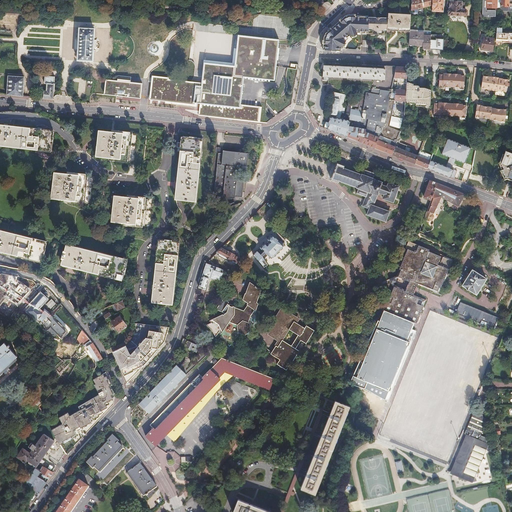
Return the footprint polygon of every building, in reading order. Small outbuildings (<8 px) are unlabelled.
[(432,0),(411,0),(411,11),(432,6),(432,0)] [(443,0),(432,0),(432,6),(432,11),(443,12),(443,0)] [(495,0),(485,0),(486,0),(485,8),(495,8),(495,0)] [(499,8),(498,10),(511,11),(511,0),(500,0),(500,5),(499,5),(499,8)] [(447,2),(447,6),(450,6),(450,9),(449,9),(448,14),(464,16),(466,14),(466,11),(465,10),(461,9),(461,7),(464,7),(464,3),(461,3),(461,2),(450,1),(450,2),(447,2)] [(8,5),(7,13),(26,14),(26,6),(8,5)] [(386,44),(386,45),(399,46),(399,43),(402,43),(402,47),(409,47),(409,31),(410,14),(388,13),(387,17),(386,44)] [(0,26),(15,27),(16,27),(17,17),(0,15),(0,26)] [(351,36),(352,15),(348,15),(348,16),(349,17),(338,27),(325,37),(324,48),(339,49),(340,47),(343,40),(350,34),(351,36)] [(352,15),(351,36),(358,33),(357,31),(359,30),(368,30),(368,16),(361,16),(352,15)] [(323,37),(322,50),(339,51),(339,49),(324,48),(325,37),(338,27),(349,17),(348,16),(337,26),(323,37)] [(368,43),(369,43),(373,47),(381,47),(384,44),(386,44),(387,17),(368,16),(368,30),(368,33),(368,36),(368,43)] [(138,23),(133,71),(150,73),(152,55),(160,56),(160,62),(171,63),(174,31),(156,29),(157,25),(138,23)] [(265,23),(264,35),(283,36),(284,24),(265,23)] [(495,28),(494,46),(500,47),(500,43),(511,44),(511,45),(511,44),(511,32),(501,31),(502,28),(495,28)] [(79,30),(77,61),(92,62),(94,31),(79,30)] [(409,31),(409,47),(419,47),(419,49),(429,49),(430,34),(419,33),(420,31),(409,31)] [(346,40),(351,36),(350,34),(343,40),(340,47),(339,49),(342,49),(342,47),(346,40)] [(203,62),(197,101),(257,109),(261,79),(272,81),(276,52),(285,53),(285,49),(277,47),(278,40),(237,35),(233,66),(203,62)] [(451,41),(443,40),(443,48),(450,49),(451,41)] [(481,43),(480,50),(491,51),(492,41),(488,41),(488,43),(481,43)] [(393,84),(395,72),(396,66),(379,65),(379,69),(368,68),(368,69),(360,69),(360,68),(348,67),(348,68),(340,68),(340,67),(327,66),(327,67),(324,67),(324,66),(323,66),(323,77),(378,80),(378,89),(392,90),(392,89),(393,84)] [(154,74),(163,75),(164,66),(155,66),(154,74)] [(380,135),(378,140),(383,142),(391,145),(395,146),(400,134),(401,131),(389,127),(389,126),(389,125),(390,125),(390,124),(390,123),(391,122),(391,121),(391,120),(392,119),(392,118),(392,117),(392,116),(393,115),(393,114),(393,113),(393,112),(393,111),(394,111),(394,110),(394,109),(394,108),(394,107),(394,106),(394,105),(394,104),(395,103),(395,102),(395,101),(405,101),(406,97),(406,90),(406,84),(406,82),(406,79),(407,67),(396,66),(395,72),(394,78),(393,84),(392,89),(392,90),(391,101),(389,115),(388,118),(387,121),(380,135)] [(452,87),(452,75),(451,75),(451,74),(447,74),(443,74),(443,75),(440,75),(439,87),(439,89),(443,89),(443,87),(452,87)] [(464,90),(465,76),(461,76),(461,75),(458,75),(458,74),(454,74),(454,75),(452,75),(452,87),(460,88),(460,90),(464,90)] [(38,98),(53,100),(55,77),(44,76),(43,84),(46,84),(45,93),(38,92),(38,98)] [(8,77),(6,94),(23,96),(25,79),(8,77)] [(508,80),(502,80),(500,79),(492,78),(490,78),(483,77),(482,89),(490,90),(490,91),(498,92),(498,91),(507,92),(508,80)] [(100,80),(98,94),(125,97),(126,83),(100,80)] [(430,101),(431,91),(431,89),(425,87),(419,87),(417,85),(413,85),(413,84),(408,82),(406,82),(406,84),(406,90),(406,97),(405,101),(416,101),(416,103),(426,104),(426,105),(430,105),(430,101)] [(361,122),(368,88),(355,87),(355,90),(364,91),(360,108),(360,109),(356,109),(356,110),(352,109),(350,119),(354,120),(353,127),(349,126),(347,136),(357,140),(359,128),(361,122)] [(367,123),(375,89),(368,88),(361,122),(367,123)] [(375,147),(378,140),(380,135),(387,121),(388,118),(389,115),(391,101),(392,90),(378,89),(375,89),(367,123),(366,127),(366,129),(363,143),(375,147)] [(343,94),(334,93),(327,129),(347,136),(349,126),(350,119),(352,109),(352,106),(353,101),(349,101),(348,106),(346,120),(341,118),(338,117),(340,107),(343,108),(342,112),(345,113),(347,104),(344,103),(345,95),(343,94)] [(450,116),(451,104),(447,104),(447,103),(442,103),(442,104),(439,104),(434,104),(434,117),(438,117),(438,115),(450,116)] [(466,119),(467,106),(463,106),(463,105),(459,105),(459,104),(455,104),(455,105),(451,104),(450,116),(462,117),(462,118),(466,119)] [(482,106),(478,106),(477,119),(480,120),(480,118),(492,120),(503,122),(503,123),(506,124),(507,122),(508,110),(504,110),(493,109),(493,108),(482,107),(482,106)] [(0,126),(0,145),(52,151),(54,132),(0,126)] [(366,129),(359,128),(357,140),(363,143),(366,129)] [(98,130),(96,157),(108,158),(108,160),(129,162),(132,132),(111,130),(111,131),(98,130)] [(400,134),(395,146),(392,154),(415,163),(417,158),(418,155),(413,153),(409,152),(410,148),(406,146),(407,145),(402,143),(401,143),(399,142),(401,138),(402,139),(404,135),(400,134)] [(183,137),(176,199),(204,202),(206,180),(197,179),(201,139),(183,137)] [(383,142),(378,140),(375,147),(384,151),(392,154),(395,146),(391,145),(383,142)] [(497,146),(474,142),(474,143),(482,144),(481,152),(478,152),(478,157),(473,157),(473,163),(473,168),(471,173),(489,177),(492,177),(497,146)] [(507,176),(508,177),(510,175),(511,175),(511,151),(505,149),(504,153),(502,153),(499,162),(501,163),(503,168),(502,169),(505,178),(507,176)] [(218,154),(214,195),(241,198),(243,187),(243,184),(243,182),(236,181),(238,167),(246,168),(248,154),(223,151),(222,154),(218,154)] [(419,152),(418,155),(417,158),(415,163),(427,168),(430,159),(431,156),(419,152)] [(434,161),(430,159),(427,168),(451,177),(454,168),(449,167),(434,161)] [(473,168),(473,163),(468,161),(468,165),(464,182),(467,184),(471,173),(473,168)] [(367,192),(378,195),(379,192),(384,194),(383,198),(393,202),(399,187),(389,183),(387,187),(382,185),(382,182),(375,179),(375,178),(373,177),(374,174),(365,170),(363,175),(361,174),(361,175),(343,168),(344,166),(337,164),(336,166),(335,165),(334,170),(335,170),(333,175),(332,175),(331,178),(332,179),(331,181),(337,183),(338,181),(358,188),(357,194),(365,197),(367,192)] [(59,174),(56,200),(69,202),(68,204),(90,206),(93,175),(72,173),(71,175),(59,174)] [(437,183),(430,181),(424,197),(431,199),(437,183)] [(437,183),(431,199),(432,200),(428,210),(433,212),(441,196),(458,205),(459,205),(464,194),(437,183)] [(367,192),(365,197),(362,207),(368,209),(366,215),(386,222),(390,212),(374,206),(378,195),(367,192)] [(123,197),(120,223),(132,224),(132,226),(153,229),(156,198),(135,196),(134,198),(123,197)] [(425,214),(424,217),(429,220),(432,219),(433,216),(432,213),(433,212),(428,210),(432,200),(431,199),(426,211),(429,212),(428,216),(425,214)] [(0,222),(0,250),(42,261),(47,243),(8,233),(9,225),(0,222)] [(265,242),(260,247),(261,248),(268,254),(271,258),(284,245),(282,243),(283,243),(283,241),(281,240),(280,240),(279,241),(273,234),(272,235),(270,235),(268,237),(268,238),(269,238),(268,239),(270,241),(267,244),(265,242)] [(391,278),(389,279),(392,287),(375,332),(357,378),(391,391),(410,342),(407,341),(411,330),(415,322),(417,323),(427,299),(414,294),(416,289),(418,284),(439,293),(444,281),(445,282),(454,259),(441,254),(441,255),(429,251),(429,249),(422,246),(424,241),(415,237),(412,243),(411,242),(408,248),(407,253),(398,276),(393,277),(391,278)] [(159,239),(152,301),(171,303),(178,241),(159,239)] [(67,246),(62,264),(122,279),(127,261),(67,246)] [(221,248),(217,252),(238,264),(239,263),(240,262),(239,260),(238,261),(236,259),(237,257),(226,251),(226,250),(224,249),(223,249),(221,248)] [(268,254),(261,248),(258,251),(257,250),(253,254),(258,259),(263,267),(267,264),(264,258),(268,254)] [(206,263),(199,287),(206,290),(208,289),(210,282),(209,282),(208,281),(209,278),(211,279),(211,278),(221,280),(223,273),(224,270),(221,268),(218,267),(219,265),(213,263),(212,265),(206,263)] [(463,290),(478,299),(488,283),(473,274),(463,290)] [(40,284),(35,281),(28,294),(33,297),(40,284)] [(216,313),(204,318),(211,323),(214,331),(222,322),(229,325),(230,332),(236,335),(242,331),(241,324),(244,317),(248,311),(250,312),(253,305),(252,304),(259,289),(255,287),(255,285),(253,285),(248,282),(243,292),(242,292),(239,298),(244,303),(243,304),(244,305),(240,311),(230,307),(230,306),(222,303),(224,301),(220,296),(209,308),(216,311),(218,313),(216,314),(216,313)] [(511,284),(501,309),(509,313),(511,304),(511,284)] [(342,287),(335,294),(342,300),(349,292),(342,287)] [(48,300),(42,294),(34,306),(33,306),(29,312),(42,323),(44,322),(46,324),(51,317),(47,313),(45,315),(40,311),(48,300)] [(454,297),(447,311),(500,333),(506,321),(454,297)] [(122,301),(114,305),(118,310),(125,305),(122,301)] [(296,321),(298,317),(288,311),(282,320),(279,319),(271,333),(284,341),(280,347),(278,346),(272,354),(282,359),(279,364),(289,370),(294,362),(296,363),(299,358),(300,358),(302,354),(298,352),(304,342),(309,345),(318,331),(307,325),(305,327),(296,321)] [(119,315),(112,321),(118,330),(126,325),(119,315)] [(51,317),(46,324),(44,325),(45,326),(50,331),(53,328),(64,337),(69,331),(52,316),(51,317)] [(93,332),(99,323),(97,321),(90,327),(93,332)] [(164,339),(169,326),(168,326),(154,324),(149,324),(132,322),(133,326),(135,327),(132,339),(130,343),(116,350),(113,352),(116,359),(127,383),(150,358),(164,339)] [(88,337),(82,330),(77,342),(81,346),(83,343),(85,346),(91,342),(88,337)] [(357,378),(375,332),(374,332),(351,384),(366,388),(390,401),(417,332),(411,330),(407,341),(410,342),(391,391),(357,378)] [(197,351),(200,345),(183,339),(181,345),(197,351)] [(0,371),(15,358),(17,356),(8,347),(9,346),(8,345),(7,346),(4,343),(0,345),(0,371)] [(88,351),(94,363),(102,358),(92,344),(86,349),(88,351)] [(15,358),(0,371),(0,374),(16,359),(15,358)] [(156,418),(152,421),(150,424),(153,428),(145,436),(155,445),(219,379),(218,377),(223,371),(269,389),(273,378),(221,358),(218,362),(214,365),(210,370),(209,369),(202,377),(198,374),(195,377),(192,380),(156,418)] [(176,364),(139,404),(149,413),(158,404),(159,404),(162,401),(161,400),(173,387),(174,388),(178,384),(177,384),(186,374),(176,364)] [(56,437),(65,453),(66,455),(82,438),(79,435),(82,432),(85,435),(113,406),(113,405),(115,398),(112,394),(115,393),(111,384),(112,384),(110,378),(107,371),(92,379),(99,397),(77,407),(78,411),(68,416),(66,413),(58,417),(61,424),(51,429),(56,437)] [(354,401),(360,404),(365,393),(359,390),(354,401)] [(306,475),(301,488),(316,493),(350,405),(335,400),(331,412),(328,411),(327,414),(329,415),(323,432),(320,431),(319,435),(321,436),(315,452),(313,451),(311,455),(314,456),(308,471),(305,470),(304,474),(306,475)] [(472,483),(473,482),(488,444),(479,440),(488,420),(483,418),(478,416),(473,414),(467,431),(472,433),(471,437),(468,436),(466,435),(450,474),(472,483)] [(59,462),(65,453),(56,437),(53,441),(44,434),(34,446),(30,443),(27,447),(32,450),(29,454),(22,449),(16,457),(23,462),(25,459),(35,466),(37,463),(43,466),(52,471),(55,466),(42,457),(45,452),(59,462)] [(92,457),(87,463),(93,469),(95,467),(99,471),(122,446),(117,442),(119,441),(112,435),(107,440),(108,441),(93,458),(92,457)] [(124,446),(97,476),(107,485),(135,456),(124,446)] [(148,498),(152,494),(150,493),(154,490),(157,488),(140,464),(128,473),(145,496),(146,495),(148,498)] [(49,480),(54,472),(52,471),(43,466),(43,467),(40,471),(41,472),(43,474),(42,476),(46,478),(49,480)] [(36,468),(27,482),(27,483),(31,489),(37,497),(47,482),(37,478),(41,472),(40,471),(36,468)] [(79,480),(56,511),(72,511),(90,488),(79,480)] [(37,497),(31,489),(26,497),(32,501),(31,502),(33,503),(37,497)] [(271,511),(239,500),(234,511),(271,511)]
